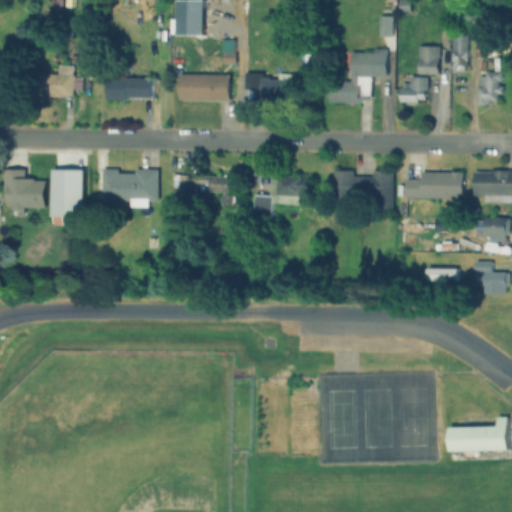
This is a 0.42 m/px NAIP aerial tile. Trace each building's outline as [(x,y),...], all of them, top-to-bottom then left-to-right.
[(472,19),(460,19),(461,6),(474,6),(474,9),(491,9),(491,28),(472,27),(472,19)] [(380,16),(392,16),(392,36),(380,35),(380,16)] [(451,32),(466,32),(466,50),(451,50),(451,32)] [(224,42),(236,42),(235,62),(224,62),(224,42)] [(418,45),(439,45),(439,73),(418,72),(418,45)] [(352,52),(374,52),(374,48),(388,48),(388,76),(359,76),(358,101),(328,101),(328,80),(351,80),(352,52)] [(38,72),(59,74),(59,66),(74,67),(72,98),(50,96),(50,100),(36,99),(38,72)] [(501,86),(501,93),(497,93),(497,100),(485,100),(485,105),(476,105),(477,76),(484,76),(484,71),(500,71),(500,80),(497,80),(497,86),(501,86)] [(245,72),(262,72),(262,75),(270,75),(270,79),(292,79),(292,72),(305,72),(305,103),(245,103),(245,72)] [(179,73),(230,74),(230,98),(178,98),(179,73)] [(107,75),(152,76),(152,97),(129,97),(129,101),(107,100),(107,75)] [(410,77),(428,77),(428,90),(426,90),(425,99),(418,99),(418,103),(400,103),(400,88),(403,88),(403,83),(410,84),(410,77)] [(130,199),(102,199),(102,167),(119,168),(119,172),(135,173),(135,168),(158,168),(158,200),(149,200),(148,206),(130,206),(130,199)] [(333,168),(353,169),(353,176),(372,177),(373,170),(392,171),(391,211),(375,211),(375,199),(351,198),(351,210),(332,209),(333,168)] [(474,171),(491,171),(491,169),(511,169),(511,195),(473,194),(474,171)] [(406,178),(421,179),(421,170),(464,172),(463,198),(405,196),(406,178)] [(179,174),(233,175),(233,204),(222,204),(222,191),(209,190),(209,184),(196,183),(196,190),(178,190),(179,174)] [(268,195),(270,177),(277,178),(278,175),(302,176),(301,179),(311,179),(311,190),(301,190),(300,205),(273,203),(272,217),(253,216),(255,194),(268,195)] [(12,184),(29,184),(29,218),(11,218),(12,184)] [(480,219),(485,219),(485,217),(507,217),(507,241),(485,240),(485,234),(480,234),(480,219)] [(475,259),(492,260),(492,271),(510,272),(510,285),(507,285),(507,294),(482,294),(483,286),(474,286),(475,259)] [(427,268),(458,269),(458,280),(427,280),(427,268)] [(508,418),(497,419),(498,426),(449,428),(450,451),(510,449),(508,418)]
